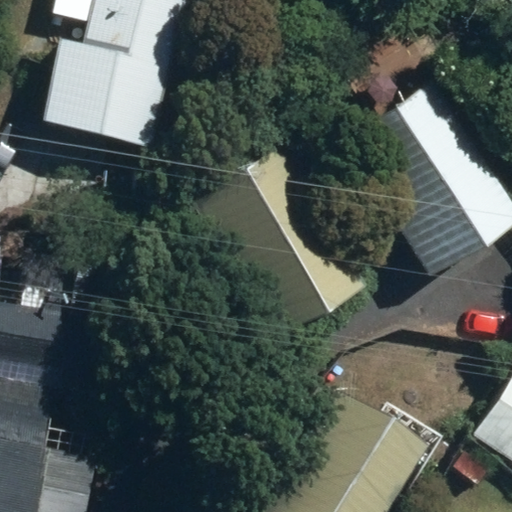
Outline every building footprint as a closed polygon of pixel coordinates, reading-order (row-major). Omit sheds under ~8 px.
[(173,0),(82,0),(74,41),(47,35),(27,123),(140,148),(173,0)] [(507,210),(425,74),(328,132),(410,268),(507,210)] [(351,279),(270,143),(169,203),(250,339),(351,279)] [(511,348),(455,436),(487,457),(511,473),(511,348)] [(0,434),(10,394),(0,391),(0,434)] [(320,391),(250,511),(376,511),(415,444),(320,391)]
